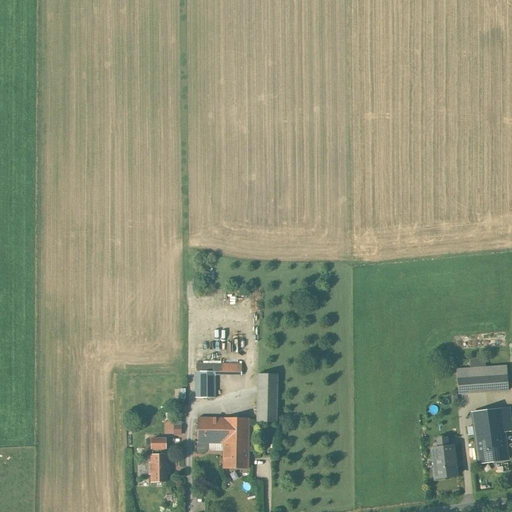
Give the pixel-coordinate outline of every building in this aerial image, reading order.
[(241,364),(196,364),(196,372),(214,372),(214,375),(241,375),(241,364)] [(507,375),(471,377),(471,369),(456,370),(458,394),(508,391),(507,375)] [(214,372),(196,372),(196,398),(214,398),(214,375),(214,372)] [(277,375),(258,375),(257,422),(276,423),(277,375)] [(508,408),(473,412),(479,463),(506,459),(503,431),(511,430),(508,408)] [(224,419),(197,418),(197,443),(224,443),(224,419)] [(248,419),(224,419),(224,443),(223,451),(223,468),(247,469),(248,419)] [(445,438),(437,439),(438,448),(446,447),(445,438)] [(166,449),(166,439),(151,439),(151,449),(152,449),(161,449),(166,449)] [(224,443),(197,443),(197,451),(199,452),(206,452),(208,451),(223,451),(224,443)] [(438,448),(432,449),(435,474),(433,474),(434,481),(444,480),(444,477),(456,476),(452,446),(446,447),(438,448)] [(152,455),(151,455),(151,463),(149,463),(149,464),(150,474),(149,474),(149,475),(151,475),(151,483),(166,482),(166,475),(168,475),(168,463),(166,463),(166,455),(161,455),(152,455)]
